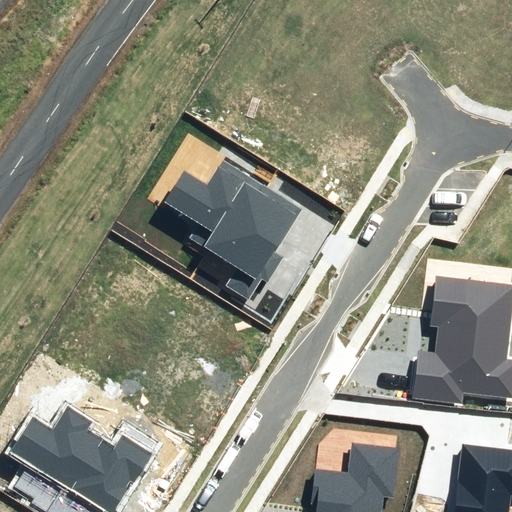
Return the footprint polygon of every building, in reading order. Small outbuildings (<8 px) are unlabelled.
[(247,295),(299,209),(220,161),(217,167),(214,164),(203,182),(181,168),(162,200),(211,230),(202,245),(239,268),(229,284),(247,295)] [(374,189),(368,218),(412,227),(418,198),(374,189)] [(416,350),(411,397),(460,402),(461,392),(511,397),(511,356),(507,356),(511,310),(511,282),(436,275),(430,325),(437,326),(435,352),(416,350)] [(29,501),(47,511),(109,511),(128,480),(132,482),(156,441),(124,423),(113,441),(88,426),(92,419),(65,403),(51,426),(29,414),(8,450),(27,461),(12,486),(32,497),(29,501)] [(378,511),(381,493),(391,494),(396,448),(352,443),(349,473),(318,470),(313,511),(378,511)] [(506,511),(508,493),(511,493),(511,448),(462,444),(459,481),(456,481),(453,511),(506,511)]
